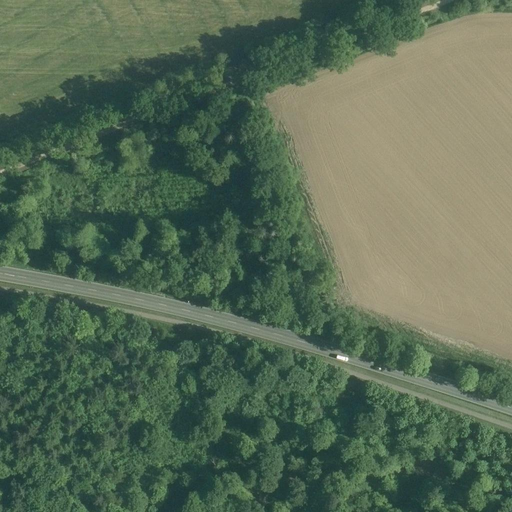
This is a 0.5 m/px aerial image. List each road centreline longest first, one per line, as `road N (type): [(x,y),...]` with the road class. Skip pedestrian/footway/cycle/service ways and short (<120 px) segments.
road 1 (primary): [(511,408),(216,318),(0,274)]
road 2 (unclassified): [(451,0),(0,164)]
